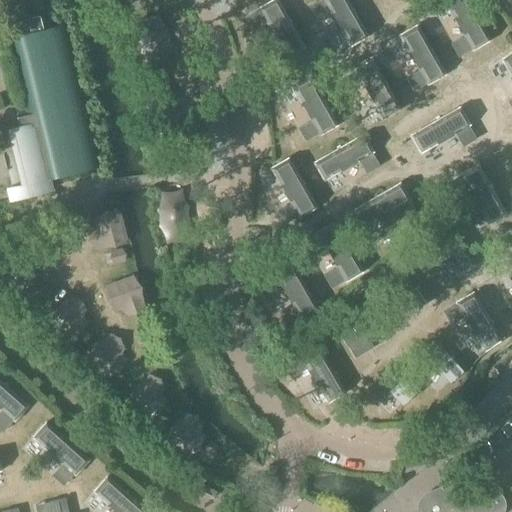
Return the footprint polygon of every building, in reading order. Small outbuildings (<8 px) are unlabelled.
[(276,0),(272,0),(258,8),(286,58),(304,48),(276,0)] [(346,0),(322,0),(349,47),(367,36),(346,0)] [(465,0),(446,0),(443,2),(471,51),(489,41),(465,0)] [(9,131),(25,196),(49,190),(46,180),(97,168),(62,25),(42,30),(39,15),(26,18),(26,19),(11,23),(15,36),(6,38),(22,105),(14,107),(14,105),(0,108),(0,113),(2,121),(15,118),(18,128),(9,131)] [(416,26),(399,36),(427,85),(445,75),(416,26)] [(511,44),(497,53),(511,79),(511,44)] [(371,60),(354,70),(382,119),(400,109),(371,60)] [(308,76),(290,86),(319,135),(336,125),(308,76)] [(455,101),(406,129),(416,147),(465,118),(455,101)] [(362,135),(313,163),(323,181),(372,153),(362,135)] [(288,158),(270,169),(298,218),(316,208),(288,158)] [(477,165),(459,175),(487,224),(505,214),(477,165)] [(399,184),(350,212),(360,230),(409,202),(399,184)] [(439,220),(421,233),(454,281),(472,268),(439,220)] [(334,223),(316,233),(344,282),(362,272),(334,223)] [(289,259),(271,270),(300,319),(317,309),(289,259)] [(401,270),(388,280),(411,313),(424,303),(401,270)] [(470,291),(451,302),(481,352),(500,341),(470,291)] [(370,315),(335,335),(344,349),(379,329),(370,315)] [(434,341),(421,352),(448,382),(460,371),(434,341)] [(315,343),(296,354),(326,404),(345,393),(315,343)] [(385,364),(373,376),(401,404),(413,393),(385,364)] [(0,380),(0,409),(13,422),(28,406),(0,380)] [(47,420),(32,436),(75,475),(90,459),(47,420)] [(148,511),(108,475),(94,491),(116,511),(148,511)] [(433,495),(428,497),(425,499),(423,502),(421,507),(421,511),(501,511),(503,505),(503,502),(501,499),(498,495),(494,493),(490,492),(485,492),(472,498),(466,482),(433,495)] [(68,511),(65,497),(49,500),(51,511),(68,511)]
